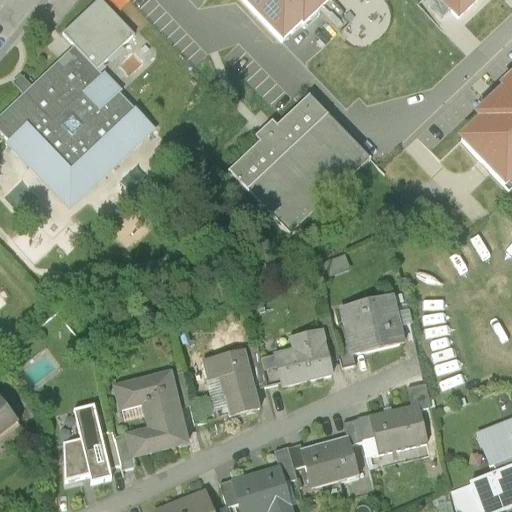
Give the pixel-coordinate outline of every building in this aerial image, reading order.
[(121,0),(108,0),(113,5),(111,7),(135,35),(147,25),(127,2),(124,3),(121,0)] [(239,0),(282,45),(300,27),(302,29),(330,3),(326,0),(434,0),(457,23),(481,0),(239,0)] [(62,37),(74,50),(0,119),(0,136),(8,145),(5,148),(17,161),(20,158),(30,169),(27,171),(39,184),(42,182),(68,210),(91,189),(94,191),(107,179),(104,176),(126,156),(129,158),(142,146),(139,143),(150,133),(151,135),(153,133),(97,74),(134,39),(99,2),(62,37)] [(511,80),(499,92),(503,96),(477,121),(481,126),(460,146),(504,191),(511,183),(511,80)] [(288,243),(370,166),(308,100),(276,131),(271,126),(255,142),(259,147),(227,178),(288,243)] [(391,303),(347,313),(351,330),(344,331),(350,358),(401,346),(391,303)] [(331,334),(330,328),(317,331),(318,337),(319,337),(324,355),(335,352),(331,334)] [(344,331),(331,334),(335,352),(341,374),(353,371),(350,358),(344,331)] [(318,337),(290,344),(293,355),(274,360),(274,362),(281,388),(282,391),(330,379),(324,355),(319,337),(318,337)] [(256,353),(243,356),(250,385),(262,382),(259,366),(256,353)] [(250,385),(243,356),(200,366),(205,386),(218,383),(223,403),(221,404),(221,407),(224,407),(227,421),(257,414),(250,385)] [(274,362),(259,366),(262,382),(265,392),(281,388),(274,362)] [(181,378),(170,380),(178,415),(189,412),(188,407),(181,378)] [(170,380),(115,394),(120,415),(141,409),(148,435),(127,440),(132,459),(186,445),(178,415),(170,380)] [(424,390),(405,394),(409,413),(417,411),(418,417),(430,414),(424,390)] [(203,403),(188,407),(189,412),(194,430),(208,426),(203,403)] [(17,427),(0,404),(0,437),(15,426),(16,428),(17,427)] [(100,438),(93,410),(72,415),(79,444),(62,448),(64,486),(88,480),(90,488),(110,483),(108,473),(100,438)] [(409,413),(368,422),(373,446),(376,459),(425,448),(418,417),(417,411),(409,413)] [(368,422),(356,425),(362,448),(373,446),(368,422)] [(356,425),(343,428),(347,444),(349,452),(362,448),(356,425)] [(495,479),(511,472),(511,425),(476,439),(477,442),(482,440),(494,469),(488,471),(489,473),(492,472),(495,479)] [(112,435),(100,438),(108,473),(120,470),(114,443),(112,435)] [(127,440),(114,443),(120,470),(121,476),(135,472),(132,459),(127,440)] [(347,444),(299,457),(304,473),(310,497),(357,484),(349,452),(347,444)] [(298,452),(287,455),(293,476),(304,473),(299,457),(298,452)] [(287,455),(274,458),(278,473),(280,472),(285,489),(295,486),(293,476),(287,455)] [(278,473),(232,484),(239,509),(239,511),(290,511),(285,489),(280,472),(278,473)] [(469,490),(450,497),(454,511),(506,511),(511,510),(511,472),(495,479),(469,489),(469,490)] [(232,484),(219,488),(225,511),(226,511),(239,509),(232,484)] [(210,511),(205,498),(166,511),(210,511)]
